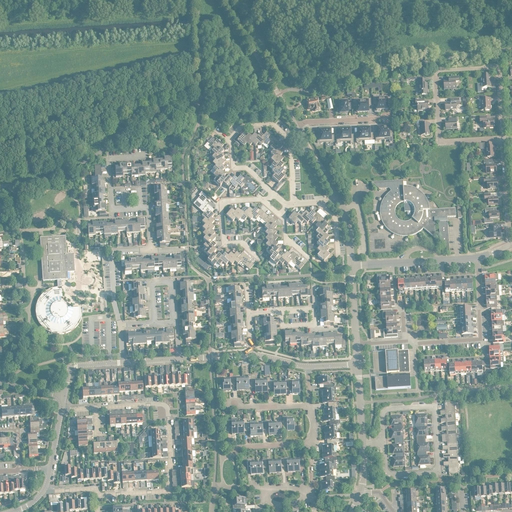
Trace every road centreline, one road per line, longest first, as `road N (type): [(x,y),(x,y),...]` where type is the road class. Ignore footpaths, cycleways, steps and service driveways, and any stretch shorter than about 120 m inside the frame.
road 1 (residential): [(97,407),(166,404),(171,458),(167,489),(98,494)]
road 2 (residential): [(504,138),(499,66),(445,68),(435,74),(439,141)]
road 3 (residential): [(384,442),(383,412),(435,405),(439,470),(386,468)]
road 4 (residential): [(413,345),(484,341),(479,254)]
road 5 (unknown): [(443,257),(438,174),(365,178)]
road 6 (residential): [(139,152),(111,159),(114,207),(150,205),(153,248)]
road 7 (unclassified): [(297,123),(227,0)]
road 8 (residential): [(292,201),(289,137),(271,122),(242,126),(231,140)]
road 9 (tertiary): [(353,264),(479,254)]
